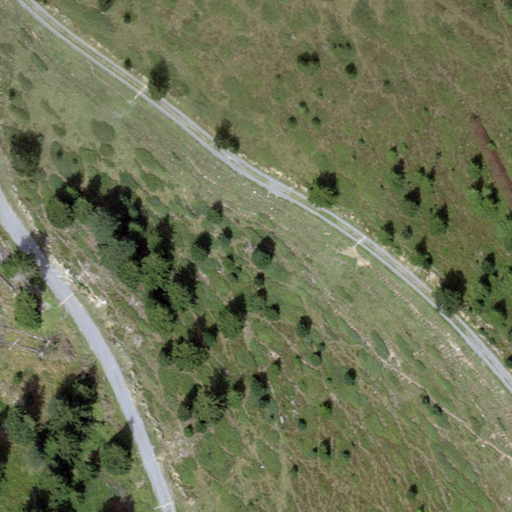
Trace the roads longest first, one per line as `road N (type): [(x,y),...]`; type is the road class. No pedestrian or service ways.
road 1 (track): [(25,0),(270,185),(421,281),(511,379)]
road 2 (track): [(173,511),(105,353),(0,221)]
